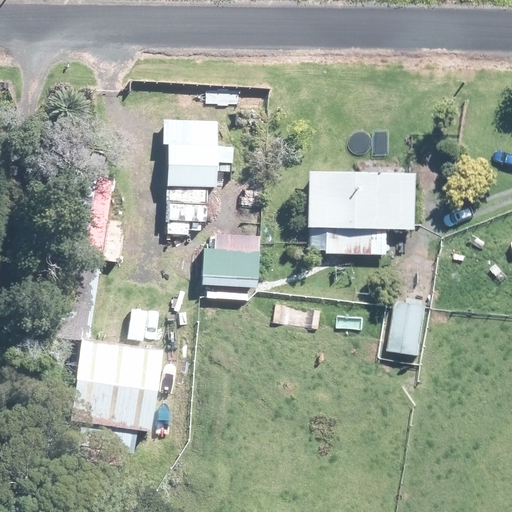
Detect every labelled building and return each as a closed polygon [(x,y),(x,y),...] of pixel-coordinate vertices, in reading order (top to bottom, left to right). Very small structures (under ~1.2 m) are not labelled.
[(217,116),(158,116),(158,147),(163,147),(163,234),(188,234),(188,224),(205,224),(205,189),(217,189),(217,116)] [(415,174),(304,170),(302,229),(307,229),(306,253),(386,256),(387,231),(413,232),(415,174)] [(101,260),(111,176),(74,171),(64,255),(101,260)] [(256,235),(214,234),(214,250),(197,250),(195,283),(254,286),(256,235)] [(427,304),(393,299),(385,351),(419,356),(427,304)] [(145,432),(158,352),(77,339),(64,421),(76,423),(70,457),(122,466),(128,429),(145,432)]
